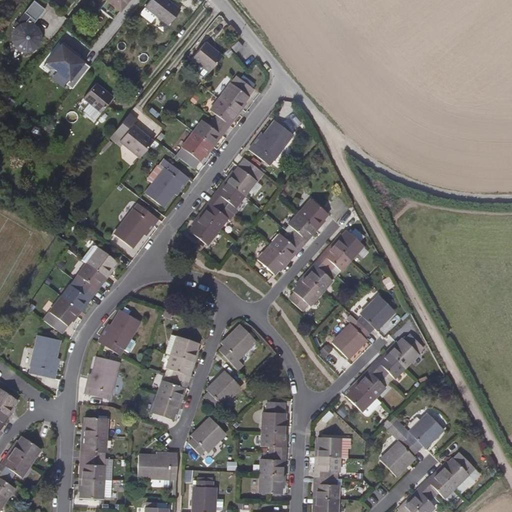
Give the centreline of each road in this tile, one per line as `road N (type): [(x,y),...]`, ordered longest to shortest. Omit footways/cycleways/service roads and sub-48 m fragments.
road 1 (residential): [(509,473),(320,124),(281,77)]
road 2 (residential): [(281,77),(276,98),(144,267)]
road 3 (track): [(320,124),(381,169),(423,186),(511,198)]
road 4 (residential): [(144,267),(87,334),(68,409)]
road 5 (residential): [(227,298),(179,431)]
road 6 (residential): [(257,318),(335,227)]
